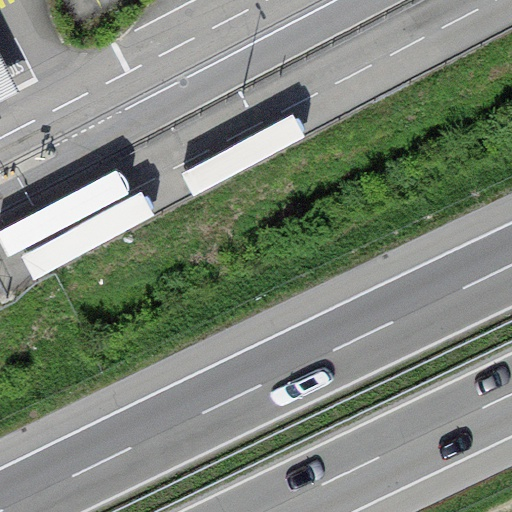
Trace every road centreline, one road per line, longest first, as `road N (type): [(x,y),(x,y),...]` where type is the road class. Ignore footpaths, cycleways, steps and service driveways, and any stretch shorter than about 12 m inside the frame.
road 1 (motorway): [(511,265),(0,511)]
road 2 (motorway): [(265,511),(511,394)]
